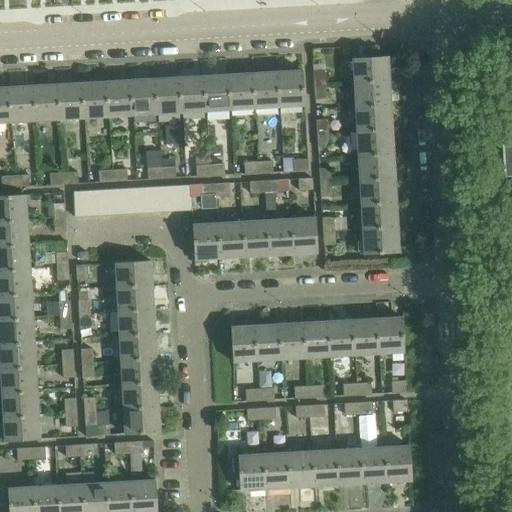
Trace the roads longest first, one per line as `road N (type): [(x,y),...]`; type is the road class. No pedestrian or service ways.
road 1 (residential): [(199,511),(189,325),(195,305),(222,293),(446,280)]
road 2 (tertiary): [(0,40),(382,20)]
road 3 (residential): [(446,280),(430,17)]
road 4 (residential): [(459,511),(446,280)]
